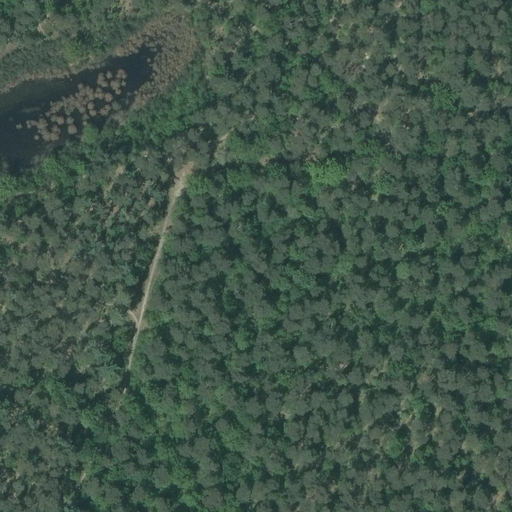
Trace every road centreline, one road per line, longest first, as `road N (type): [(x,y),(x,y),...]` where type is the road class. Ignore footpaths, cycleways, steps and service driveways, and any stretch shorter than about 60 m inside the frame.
road 1 (track): [(142,324),(175,195),(185,183),(230,171),(511,152)]
road 2 (track): [(71,511),(114,424),(142,324)]
